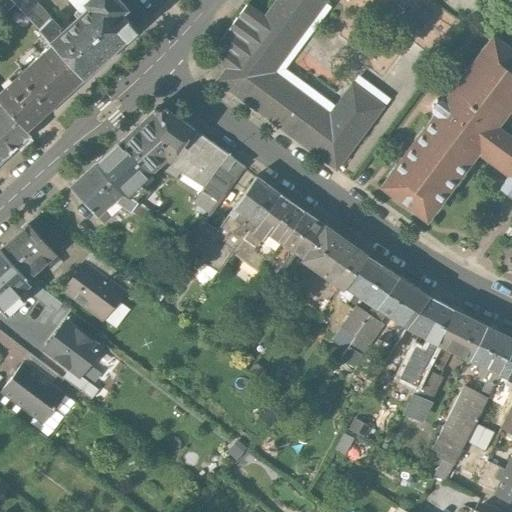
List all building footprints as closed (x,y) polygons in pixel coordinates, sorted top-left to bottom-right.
[(12,0),(42,32),(53,21),(34,0),(12,0)] [(42,32),(54,46),(88,82),(89,84),(142,35),(127,19),(134,11),(123,0),(93,0),(87,6),(91,10),(84,16),(62,36),(59,31),(63,28),(54,19),(53,21),(42,32)] [(87,6),(93,0),(69,0),(84,16),(91,10),(87,6)] [(218,82),(337,170),(391,99),(358,75),(335,106),(287,66),(332,7),(324,1),(322,0),(275,0),(264,16),(248,3),(209,56),(227,69),(218,82)] [(449,0),(460,11),(470,3),(467,0),(449,0)] [(387,178),(382,185),(428,218),(431,213),(436,213),(444,201),(443,196),(451,185),(456,185),(465,173),(463,168),(477,150),(511,175),(503,185),(511,192),(511,139),(495,126),(511,105),(511,51),(493,37),(489,43),(485,44),(476,57),(477,60),(468,71),(465,72),(456,83),(457,86),(445,101),(442,99),(438,99),(432,107),(433,113),(435,115),(427,126),(423,127),(414,138),(415,143),(399,163),(395,163),(387,173),(387,178)] [(54,46),(0,95),(0,101),(4,106),(30,134),(88,82),(54,46)] [(33,139),(30,134),(4,106),(0,109),(0,163),(3,167),(33,139)] [(155,111),(121,143),(154,177),(162,169),(168,163),(172,166),(195,131),(169,111),(155,111)] [(230,158),(195,131),(172,166),(183,173),(206,190),(230,158)] [(121,143),(97,164),(126,196),(140,205),(152,193),(148,189),(157,180),(154,177),(121,143)] [(245,169),(230,158),(206,190),(196,203),(211,214),(245,169)] [(178,179),(183,173),(172,166),(168,163),(162,169),(178,179)] [(97,164),(71,188),(104,224),(112,217),(107,213),(118,204),(126,196),(97,164)] [(257,226),(281,193),(257,175),(232,209),(257,226)] [(184,177),(177,187),(196,199),(202,189),(184,177)] [(282,244),(306,211),(281,193),(257,226),(263,231),(258,238),(266,244),(272,236),(282,244)] [(126,196),(118,204),(132,214),(140,205),(126,196)] [(257,226),(232,209),(216,231),(206,223),(186,250),(222,275),(236,255),(257,226)] [(304,260),(327,226),(306,211),(282,244),(289,250),(304,260)] [(2,247),(28,277),(55,254),(29,224),(2,247)] [(263,231),(257,226),(236,255),(261,273),(282,244),(272,236),(266,244),(258,238),(263,231)] [(348,290),(371,256),(327,226),(304,260),(301,264),(345,294),(348,290)] [(289,250),(282,244),(261,273),(252,286),(267,297),(280,279),(277,276),(290,256),(289,250)] [(2,247),(0,248),(0,307),(7,315),(25,299),(16,289),(28,277),(2,247)] [(378,310),(400,276),(371,256),(348,290),(378,310)] [(61,291),(105,324),(126,295),(128,292),(113,282),(85,260),(61,291)] [(120,272),(113,282),(128,292),(126,295),(133,300),(142,288),(120,272)] [(311,284),(299,276),(287,293),(299,301),(311,284)] [(391,319),(409,330),(431,296),(400,276),(378,310),(391,319)] [(37,284),(29,294),(47,307),(49,305),(57,311),(62,303),(37,284)] [(169,293),(162,287),(154,297),(161,303),(169,293)] [(458,313),(431,296),(409,330),(429,342),(441,347),(458,313)] [(372,317),(357,307),(333,340),(348,350),(372,317)] [(391,319),(378,310),(372,317),(348,350),(341,360),(355,370),(391,319)] [(458,313),(441,347),(453,353),(469,362),(486,327),(458,313)] [(66,321),(45,349),(70,368),(79,375),(100,348),(66,321)] [(511,351),(511,339),(486,327),(469,362),(492,374),(488,381),(496,385),(500,377),(511,351)] [(441,347),(429,342),(418,364),(430,370),(441,347)] [(421,388),(417,396),(432,404),(445,377),(442,376),(453,353),(441,347),(430,370),(421,388)] [(511,351),(500,377),(511,383),(511,351)] [(23,361),(0,393),(44,424),(67,393),(23,361)] [(430,370),(418,364),(411,361),(402,378),(421,388),(430,370)] [(268,373),(256,363),(249,372),(261,382),(268,373)] [(79,375),(70,368),(63,378),(91,400),(98,390),(79,375)] [(496,385),(488,381),(481,395),(490,400),(496,385)] [(481,395),(465,386),(429,454),(442,461),(454,467),(467,442),(477,425),(490,400),(481,395)] [(432,404),(417,396),(407,416),(425,425),(435,405),(432,404)] [(511,407),(500,432),(511,437),(511,407)] [(372,428),(356,419),(349,430),(365,440),(372,428)] [(493,433),(477,425),(467,442),(484,451),(493,433)] [(345,435),(336,452),(345,457),(355,441),(345,435)] [(150,447),(141,449),(143,456),(152,454),(150,447)] [(454,467),(442,461),(433,477),(445,483),(454,467)] [(511,462),(508,472),(502,469),(498,480),(504,483),(497,496),(511,503),(511,462)] [(498,480),(502,469),(489,463),(478,487),(497,496),(504,483),(498,480)] [(247,474),(239,467),(232,475),(240,482),(247,474)]
